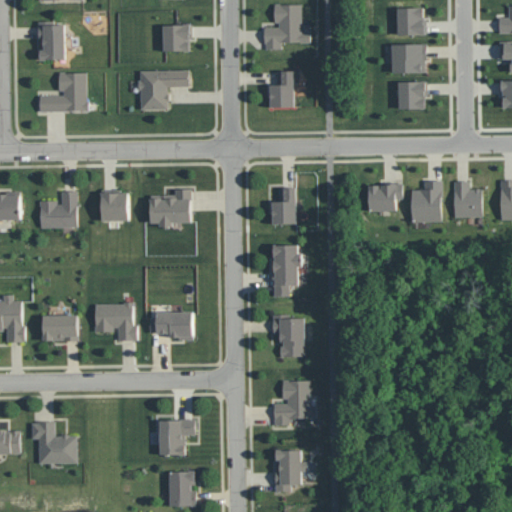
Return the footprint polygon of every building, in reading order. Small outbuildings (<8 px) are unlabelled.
[(311,31),(311,41),(283,41),(283,48),(266,48),(267,42),(265,42),(265,26),(280,26),(280,20),(276,21),(276,3),(303,3),(303,31),(311,31)] [(511,4),(511,31),(500,32),(500,16),(509,16),(509,4),(511,4)] [(424,6),(425,18),(427,18),(427,33),(399,34),(399,7),(424,6)] [(66,24),(67,58),(42,58),(41,39),(40,39),(39,20),(56,20),(56,24),(66,24)] [(192,23),(193,37),(191,37),(190,50),(185,50),(185,49),(165,49),(165,24),(185,24),(185,23),(192,23)] [(511,57),(501,58),(500,40),(511,40),(511,57)] [(427,42),(427,59),(426,59),(426,71),(394,71),(393,43),(427,42)] [(190,68),(190,85),(170,85),(169,85),(169,92),(170,92),(170,100),(169,100),(169,107),(142,108),(142,88),(140,88),(140,79),(142,79),(141,69),(190,68)] [(295,69),(296,105),(272,106),(272,83),(278,83),(278,70),(295,69)] [(88,71),(88,100),(89,100),(90,109),(42,110),(41,94),(65,94),(65,88),(60,88),(60,71),(88,71)] [(511,79),(511,106),(505,106),(504,96),(507,96),(507,94),(504,94),(504,93),(502,93),(501,85),(502,85),(502,79),(511,79)] [(428,80),(428,95),(425,95),(426,107),(401,107),(400,81),(428,80)] [(444,179),(444,196),(443,196),(443,220),(413,221),(413,189),(421,189),(421,188),(426,188),(426,179),(444,179)] [(511,218),(502,219),(502,179),(511,179),(511,218)] [(483,187),(483,215),(455,215),(455,180),(470,180),(470,188),(474,188),(474,187),(483,187)] [(404,182),(404,197),(397,198),(398,209),(371,210),(370,184),(380,184),(380,187),(382,187),(382,184),(388,184),(388,181),(397,181),(397,182),(404,182)] [(297,186),(298,222),(275,222),(274,201),(280,200),(280,187),(297,186)] [(193,188),(193,199),(192,199),(192,221),(174,221),(174,225),(161,226),(161,221),(152,222),(152,201),(151,201),(151,197),(152,197),(152,194),(176,193),(176,187),(193,188)] [(79,189),(78,226),(42,226),(42,205),(41,205),(40,199),(58,200),(58,203),(63,203),(63,189),(79,189)] [(129,191),(130,219),(103,219),(103,194),(102,194),(102,189),(122,189),(122,191),(129,191)] [(21,191),(21,218),(0,218),(0,192),(8,192),(8,190),(21,191)] [(303,252),(303,265),(300,265),(300,284),(290,284),(290,295),(275,295),(275,284),(274,284),(273,253),(275,253),(275,243),(299,243),(299,252),(303,252)] [(23,299),(23,324),(26,324),(26,340),(8,341),(8,326),(4,326),(4,330),(0,330),(0,300),(4,300),(4,293),(14,293),(14,299),(23,299)] [(135,301),(134,324),(139,324),(139,339),(120,339),(119,326),(114,326),(114,330),(96,330),(96,324),(97,324),(97,302),(125,302),(125,300),(135,301)] [(194,310),(194,338),(180,338),(180,336),(171,336),(171,332),(158,332),(158,331),(152,331),(151,316),(158,316),(157,310),(194,310)] [(306,317),(306,355),(281,355),(281,344),(283,344),(283,340),(281,340),(281,332),(274,332),(274,313),(285,313),(285,317),(306,317)] [(79,314),(79,334),(80,334),(80,340),(64,340),(64,339),(44,339),(44,314),(79,314)] [(318,407),(317,417),(310,417),(310,416),(291,416),(291,423),(276,424),(275,402),(289,402),(288,397),(284,397),(284,379),(311,379),(312,407),(318,407)] [(196,418),(196,433),(187,433),(187,454),(181,454),(181,453),(161,453),(161,419),(181,419),(181,418),(196,418)] [(78,434),(79,461),(40,462),(40,437),(34,437),(33,421),(40,421),(40,420),(56,420),(56,435),(64,435),(64,433),(71,433),(71,434),(78,434)] [(22,429),(21,452),(0,452),(0,428),(8,428),(7,431),(10,431),(10,429),(22,429)] [(309,460),(309,470),(303,470),(303,483),(292,483),(292,491),(277,491),(277,468),(278,468),(277,448),(302,448),(302,460),(309,460)] [(196,489),(197,505),(172,505),(171,470),(191,470),(191,469),(196,469),(196,483),(192,483),(192,489),(196,489)]
